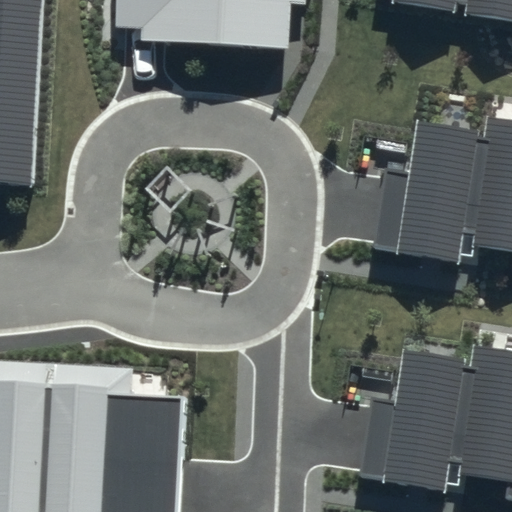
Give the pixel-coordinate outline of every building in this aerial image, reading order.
[(0,0),(0,186),(35,188),(43,0),(0,0)] [(305,0),(115,0),(114,28),(140,29),(139,40),(288,48),(290,4),(305,5),(305,0)] [(511,0),(388,0),(388,6),(511,21),(511,0)] [(485,131),(416,121),(409,173),(382,169),(371,249),(476,264),(479,247),(511,252),(511,120),(487,117),(485,131)] [(475,358),(406,348),(398,400),(372,396),(361,475),(466,491),(468,474),(511,480),(511,486),(510,501),(511,501),(511,348),(477,344),(475,358)] [(134,368),(0,359),(0,511),(174,511),(182,400),(132,397),(134,368)]
